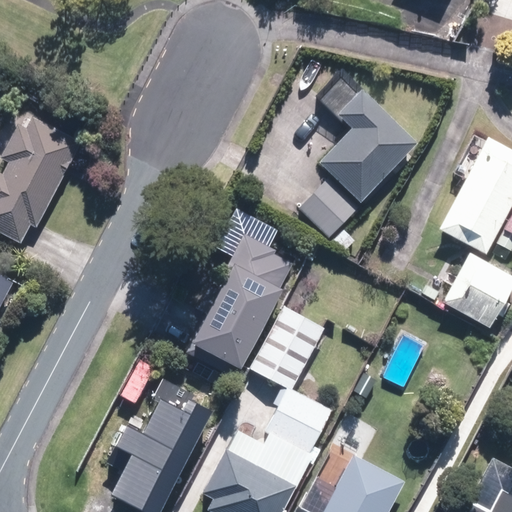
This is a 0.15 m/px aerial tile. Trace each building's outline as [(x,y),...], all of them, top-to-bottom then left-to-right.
[(355,201),(410,143),(355,91),(332,115),(346,128),(314,163),(355,201)] [(33,227),(75,142),(29,120),(23,132),(15,128),(2,156),(10,160),(1,178),(0,177),(0,232),(18,241),(26,224),(33,227)] [(511,194),(511,152),(481,137),(434,228),(482,253),(511,194)] [(353,209),(324,180),(295,209),(325,238),(353,209)] [(381,216),(366,201),(350,216),(366,231),(381,216)] [(511,208),(502,228),(511,233),(511,208)] [(270,251),(240,235),(186,342),(236,368),(289,264),(269,254),(270,251)] [(511,279),(465,254),(439,302),(485,328),(511,279)] [(318,328),(278,308),(247,371),(287,391),(318,328)] [(134,406),(156,363),(141,355),(119,398),(134,406)] [(363,364),(350,391),(364,398),(378,371),(363,364)] [(250,400),(237,392),(220,421),(234,428),(250,400)] [(151,511),(190,440),(145,416),(104,491),(142,511),(151,511)] [(366,427),(348,418),(337,441),(354,450),(366,427)] [(277,511),(290,488),(221,451),(198,492),(212,499),(206,511),(208,511),(277,511)] [(381,511),(398,481),(349,456),(320,511),(299,511),(293,508),(290,511),(381,511)] [(486,511),(462,511),(461,511),(511,511),(511,498),(497,491),(486,511)]
